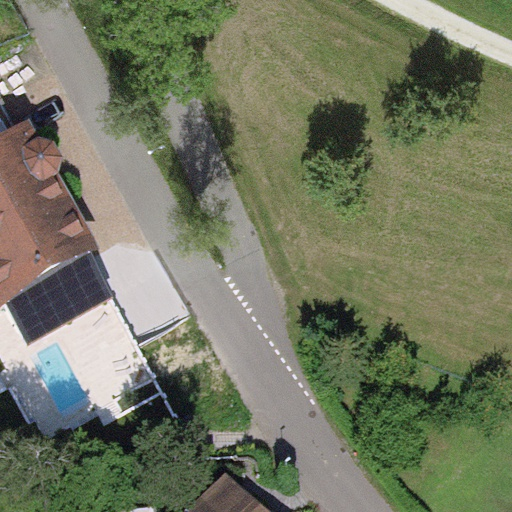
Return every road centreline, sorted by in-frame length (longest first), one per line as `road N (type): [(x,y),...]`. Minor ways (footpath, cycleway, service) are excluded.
road 1 (unclassified): [(38,0),(140,184),(258,333)]
road 2 (residential): [(147,0),(219,163),(258,333)]
road 3 (unclassified): [(258,333),(380,511)]
road 4 (track): [(511,56),(395,0)]
